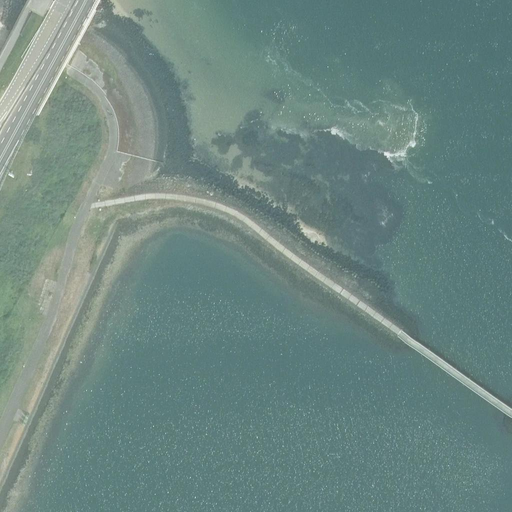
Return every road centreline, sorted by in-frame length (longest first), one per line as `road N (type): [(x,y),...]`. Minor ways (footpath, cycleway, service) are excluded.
road 1 (track): [(511,413),(234,213),(162,195),(83,207)]
road 2 (track): [(83,207),(46,328),(0,431)]
road 3 (primary): [(0,158),(82,0)]
road 4 (unclassified): [(0,109),(61,0)]
